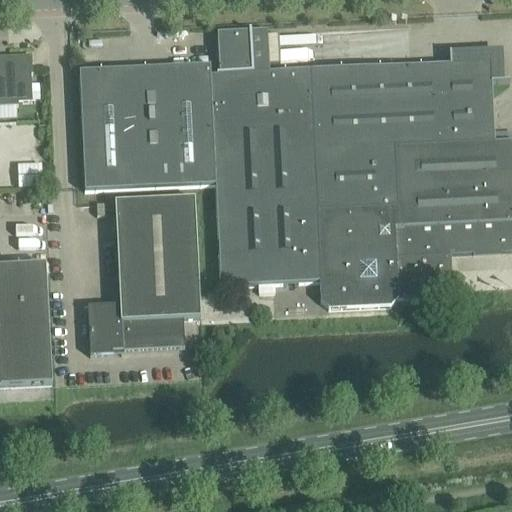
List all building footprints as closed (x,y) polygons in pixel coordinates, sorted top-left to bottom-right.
[(211,70),(79,76),(85,196),(216,190),(221,291),(320,287),(321,306),(329,313),(392,310),(399,302),(446,300),(453,292),(451,259),(474,258),(474,253),(500,252),(500,256),(511,255),(511,145),(495,146),(492,87),(492,86),(491,66),(479,67),(478,59),(461,60),(462,67),(451,68),(450,68),(269,77),(267,35),(257,35),(257,33),(249,33),(249,36),(217,37),(219,79),(211,80),(211,70)] [(0,110),(18,110),(18,106),(32,105),(31,78),(33,78),(32,59),(0,60),(0,110)] [(110,202),(203,198),(203,201),(213,201),(212,191),(109,195),(110,202)] [(200,323),(199,303),(194,203),(114,207),(120,312),(90,314),(92,362),(126,361),(126,357),(187,354),(185,323),(200,323)] [(45,269),(0,270),(0,391),(52,388),(45,269)]
